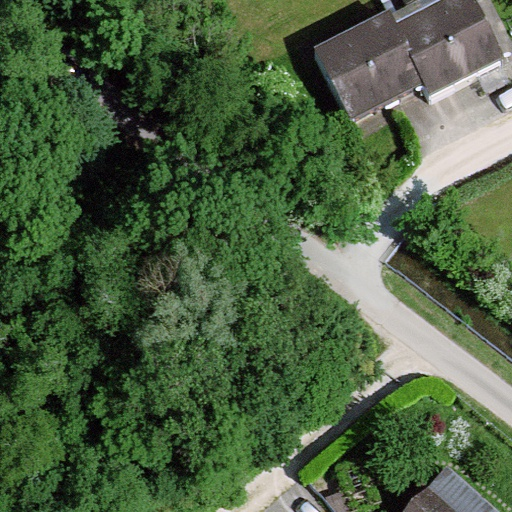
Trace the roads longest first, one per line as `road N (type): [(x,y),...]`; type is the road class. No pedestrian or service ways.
road 1 (unclassified): [(342,276),(0,14)]
road 2 (residential): [(511,408),(342,276)]
